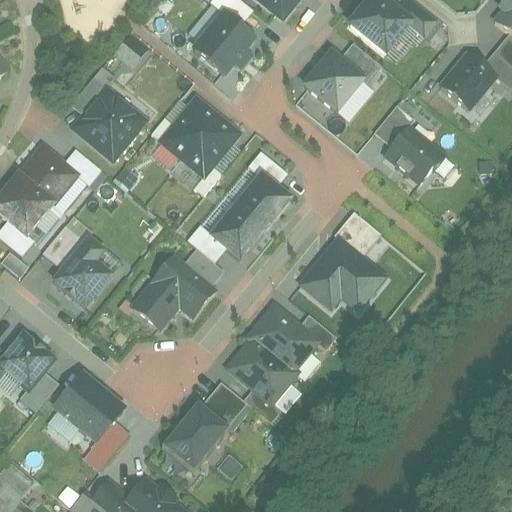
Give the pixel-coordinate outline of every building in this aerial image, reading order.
[(245,0),(281,28),(303,0),(245,0)] [(375,0),(371,0),(346,32),(384,62),(408,33),(421,44),(435,27),(406,3),(396,16),(375,0)] [(511,0),(490,27),(511,44),(511,0)] [(221,21),(192,58),(224,83),(253,46),(221,21)] [(132,38),(115,55),(130,70),(147,53),(132,38)] [(329,59),(299,96),(336,125),(366,88),(329,59)] [(464,59),(436,96),(467,120),(495,83),(464,59)] [(102,91),(68,134),(112,168),(146,125),(102,91)] [(194,102),(156,149),(202,186),(240,140),(194,102)] [(445,164),(408,135),(383,165),(420,195),(445,164)] [(40,150),(0,199),(0,227),(24,247),(79,181),(40,150)] [(126,195),(143,177),(130,165),(113,183),(126,195)] [(259,181),(207,244),(239,269),(290,207),(259,181)] [(336,243),(296,293),(330,319),(340,306),(359,321),(388,284),(336,243)] [(85,246),(51,291),(84,317),(110,284),(95,272),(104,261),(85,246)] [(171,261),(127,315),(157,339),(177,315),(195,329),(218,300),(171,261)] [(224,377),(272,417),(299,383),(293,379),(319,347),(270,308),(241,344),(248,349),(224,377)] [(49,365),(14,341),(0,361),(0,376),(28,396),(49,365)] [(48,417),(91,453),(122,417),(79,380),(48,417)] [(164,457),(192,479),(246,412),(219,390),(164,457)] [(174,511),(143,485),(127,503),(104,482),(83,507),(88,511),(174,511)]
